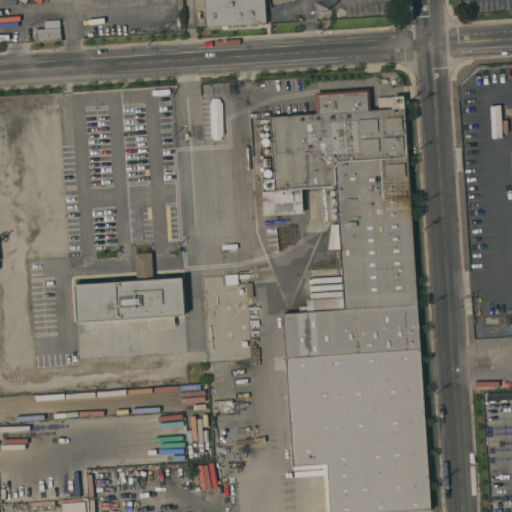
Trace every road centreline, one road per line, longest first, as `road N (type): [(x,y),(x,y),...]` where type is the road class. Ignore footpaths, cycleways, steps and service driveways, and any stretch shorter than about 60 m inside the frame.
road 1 (tertiary): [(0,71),(511,38)]
road 2 (tertiary): [(461,511),(429,0)]
road 3 (residential): [(0,398),(191,383)]
